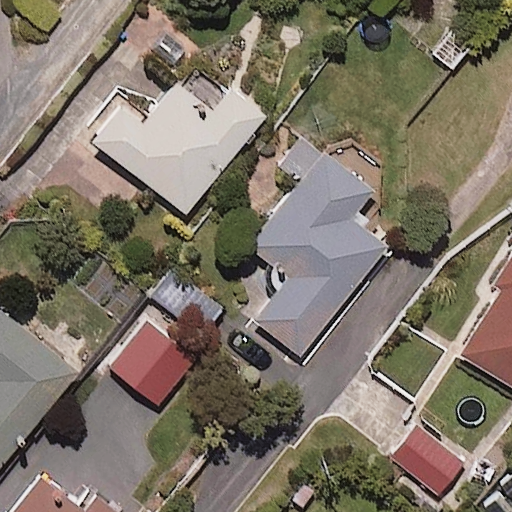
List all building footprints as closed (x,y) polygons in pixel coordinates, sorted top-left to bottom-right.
[(259,101),(184,45),(136,108),(115,92),(87,130),(182,202),(259,101)] [(312,143),(296,131),(273,161),(289,173),(243,233),(284,264),(249,311),(296,346),(383,231),(345,202),(367,173),(318,136),(312,143)] [(511,229),(487,271),(494,275),(454,343),(511,377),(511,229)] [(220,299),(174,265),(151,296),(197,331),(220,299)] [(0,286),(1,286),(0,285),(0,445),(71,354),(0,299),(0,286)] [(141,316),(106,361),(159,401),(193,355),(141,316)] [(461,458),(414,419),(389,450),(436,489),(461,458)] [(73,498),(29,462),(0,498),(0,505),(6,510),(4,511),(130,511),(89,479),(73,498)]
